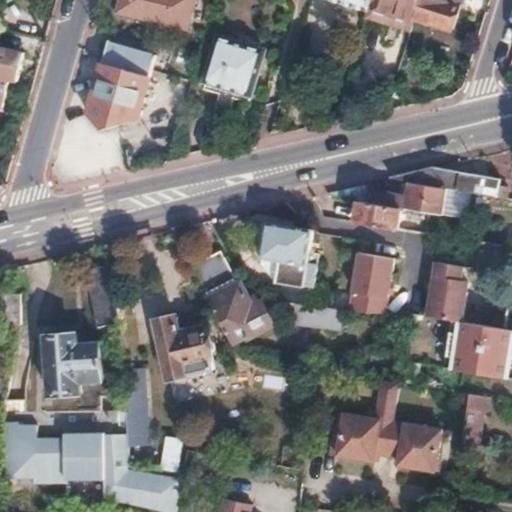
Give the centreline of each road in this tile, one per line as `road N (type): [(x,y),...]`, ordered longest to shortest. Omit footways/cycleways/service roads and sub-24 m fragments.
road 1 (primary): [(31,243),(386,146)]
road 2 (primary): [(386,146),(222,170),(29,212)]
road 3 (residential): [(86,0),(29,212)]
